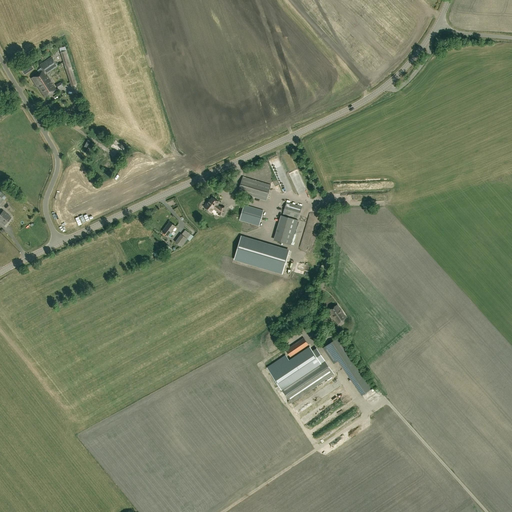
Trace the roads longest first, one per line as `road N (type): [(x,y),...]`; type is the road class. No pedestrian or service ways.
road 1 (tertiary): [(59,243),(369,99),(438,27)]
road 2 (unclassified): [(59,243),(46,212),(58,159),(0,57)]
road 3 (track): [(486,511),(385,400),(368,409),(361,402)]
